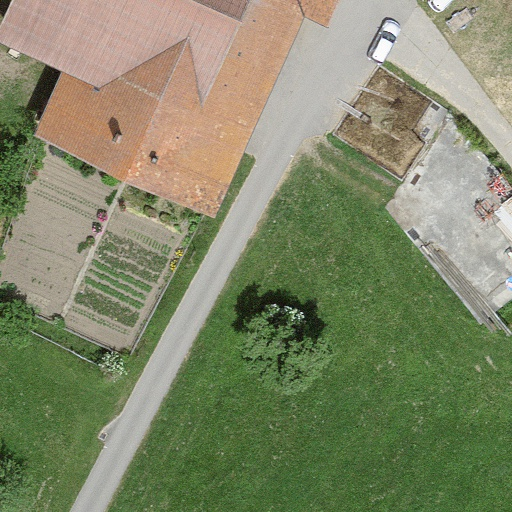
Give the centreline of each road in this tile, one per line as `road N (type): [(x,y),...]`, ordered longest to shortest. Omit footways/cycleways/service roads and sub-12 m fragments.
road 1 (unclassified): [(354,0),(88,511)]
road 2 (track): [(368,0),(511,148)]
